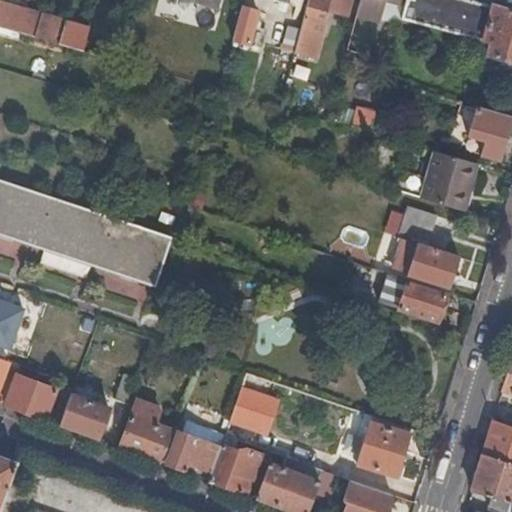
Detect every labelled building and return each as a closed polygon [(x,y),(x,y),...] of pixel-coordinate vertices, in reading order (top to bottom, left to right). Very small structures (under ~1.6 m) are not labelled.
[(0,0),(0,25),(59,43),(66,19),(0,0)] [(352,0),(308,0),(295,51),(299,52),(315,57),(328,8),(349,14),(352,0)] [(399,0),(360,0),(354,24),(347,50),(368,55),(378,20),(383,0),(386,0),(399,3),(399,0)] [(511,60),(511,11),(471,0),(407,0),(402,19),(491,43),(488,54),(511,60)] [(261,12),(245,8),(236,39),(252,44),(261,12)] [(59,43),(83,50),(90,25),(66,19),(59,43)] [(347,123),(366,132),(374,114),(356,106),(347,123)] [(500,159),(511,118),(511,117),(477,107),(469,135),(486,140),(482,154),(500,159)] [(420,197),(464,211),(479,164),(434,151),(420,197)] [(0,179),(0,233),(44,248),(156,286),(172,237),(99,212),(0,179)] [(194,187),(187,206),(202,211),(208,192),(199,189),(194,187)] [(401,238),(418,243),(429,246),(439,215),(411,206),(408,213),(402,232),(401,238)] [(393,229),(402,232),(408,213),(399,210),(393,229)] [(450,287),(461,256),(429,246),(418,243),(409,273),(450,287)] [(385,282),(388,273),(374,268),(371,278),(385,282)] [(447,296),(448,292),(409,279),(399,308),(439,321),(443,307),(451,309),(454,298),(447,296)] [(341,292),(376,304),(379,295),(344,283),(341,292)] [(0,351),(6,353),(22,310),(0,302),(0,351)] [(0,357),(0,384),(8,361),(0,357)] [(130,402),(140,377),(126,373),(117,398),(130,402)] [(17,376),(6,404),(46,419),(57,391),(17,376)] [(72,393),(60,424),(99,439),(110,407),(72,393)] [(139,396),(120,447),(162,462),(174,431),(159,425),(164,410),(161,405),(139,396)] [(511,424),(494,419),(484,452),(511,461),(511,424)] [(351,479),(393,493),(410,433),(371,422),(359,463),(353,462),(347,477),(351,479)] [(188,423),(184,434),(206,442),(210,431),(188,423)] [(179,432),(167,464),(184,471),(187,462),(212,472),(221,447),(206,442),(184,434),(179,432)] [(209,480),(242,492),(256,452),(249,449),(240,446),(234,448),(231,447),(222,445),(221,447),(212,472),(209,480)] [(295,445),(291,458),(315,466),(320,453),(295,445)] [(511,511),(511,461),(484,452),(473,490),(492,495),(489,505),(493,509),(503,511),(511,511)] [(0,506),(16,462),(0,456),(0,506)] [(256,498),(295,511),(309,511),(317,492),(321,481),(269,462),(256,498)] [(321,481),(317,492),(330,497),(337,479),(336,478),(338,474),(325,470),(321,481)] [(386,511),(393,493),(351,479),(344,501),(348,503),(345,511),(386,511)]
